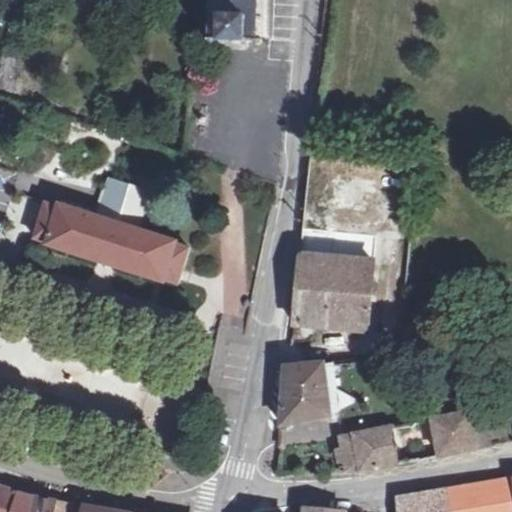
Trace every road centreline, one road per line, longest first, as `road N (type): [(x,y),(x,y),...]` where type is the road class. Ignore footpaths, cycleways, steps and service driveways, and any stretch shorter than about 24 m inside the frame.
road 1 (tertiary): [(308,0),(273,348),(236,504)]
road 2 (residential): [(236,504),(400,484),(511,459)]
road 3 (residential): [(0,469),(94,496),(236,504)]
